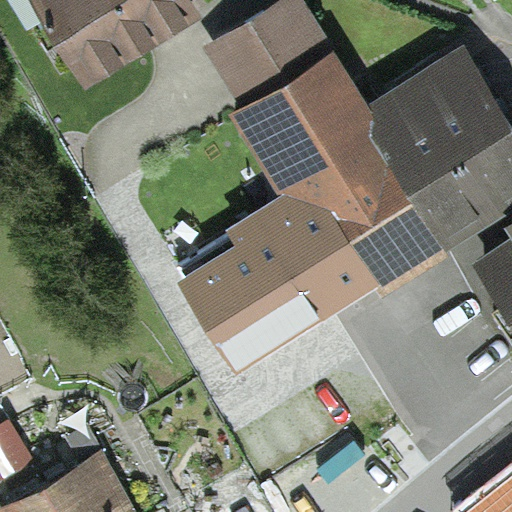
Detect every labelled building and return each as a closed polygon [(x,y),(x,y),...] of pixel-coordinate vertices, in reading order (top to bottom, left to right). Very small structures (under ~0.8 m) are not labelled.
[(43,0),(89,74),(203,5),(199,0),(43,0)] [(260,0),(205,34),(238,88),(330,33),(309,0),(260,0)] [(511,101),(467,29),(371,88),(373,112),(448,232),(504,195),(511,190),(511,101)] [(184,264),(242,354),(377,266),(386,281),(452,239),(448,232),(373,112),(371,88),(336,30),(330,33),(238,88),(228,95),(280,180),(227,212),(238,229),(184,264)] [(511,206),(511,224),(478,247),(511,296),(511,190),(504,195),(511,206)] [(0,474),(37,454),(14,412),(0,419),(0,474)] [(142,511),(105,438),(1,497),(8,511),(142,511)] [(511,511),(511,460),(466,497),(477,511),(511,511)]
